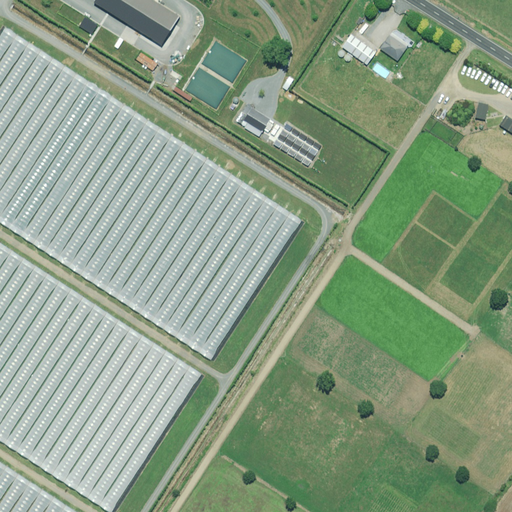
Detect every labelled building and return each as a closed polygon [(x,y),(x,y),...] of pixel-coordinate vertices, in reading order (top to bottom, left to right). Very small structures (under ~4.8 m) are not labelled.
[(151,0),(95,0),(93,4),(160,47),(179,18),(151,0)] [(381,16),(382,16),(383,16),(384,16),(385,16),(385,15),(386,15),(386,14),(387,13),(387,12),(387,11),(386,10),(386,9),(385,9),(385,8),(384,8),(383,8),(382,8),(381,8),(380,9),(379,10),(379,11),(379,12),(379,13),(379,14),(380,15),(381,15),(381,16)] [(8,26),(0,38),(0,212),(215,351),(303,216),(8,26)] [(377,53),(353,35),(344,47),(368,65),(377,53)] [(408,48),(391,36),(382,49),(399,61),(408,48)] [(511,119),(507,116),(501,125),(511,132),(511,119)] [(0,246),(0,438),(110,509),(198,374),(0,246)] [(66,511),(0,469),(0,511),(66,511)]
